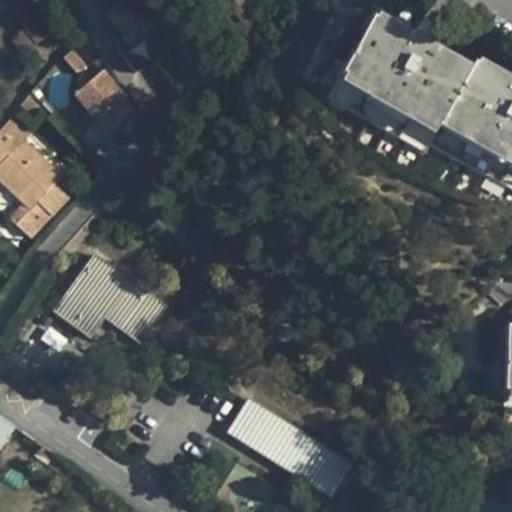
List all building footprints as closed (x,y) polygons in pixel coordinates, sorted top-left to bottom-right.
[(37,0),(30,0),(14,12),(38,44),(59,29),(37,0)] [(110,0),(115,6),(110,10),(132,43),(161,23),(144,0),(110,0)] [(410,38),(373,18),(326,100),(422,155),(427,145),(511,193),(511,81),(510,85),(474,65),(469,73),(434,54),(437,49),(412,34),(410,38)] [(70,62),(80,73),(91,63),(81,52),(70,62)] [(103,71),(76,96),(99,121),(105,116),(115,128),(137,109),(103,71)] [(44,106),(33,93),(21,106),(34,117),(44,106)] [(105,116),(99,121),(110,133),(115,128),(105,116)] [(12,117),(0,131),(0,177),(29,204),(14,221),(34,239),(72,199),(56,184),(63,177),(24,141),(30,134),(12,117)] [(97,255),(75,285),(150,333),(168,308),(97,255)] [(150,333),(75,285),(57,311),(95,338),(102,327),(96,323),(103,314),(108,317),(144,342),(150,333)] [(108,317),(103,314),(96,323),(102,327),(108,317)] [(511,328),(508,328),(503,413),(511,413),(511,328)] [(252,399),(231,433),(316,486),(337,453),(252,399)] [(0,449),(16,427),(0,415),(0,449)] [(355,464),(337,453),(316,486),(334,497),(355,464)]
